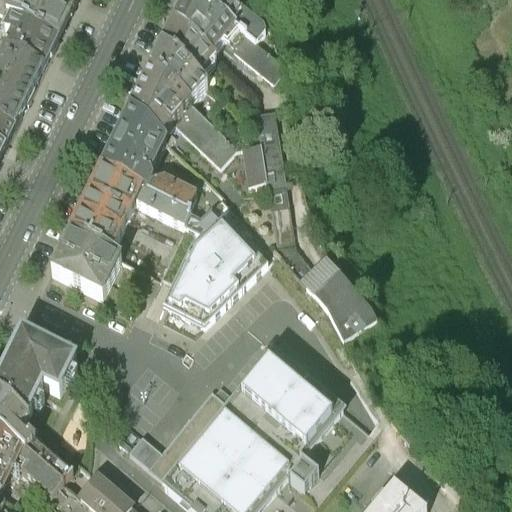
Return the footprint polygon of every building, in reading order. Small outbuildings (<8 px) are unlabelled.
[(1,0),(0,4),(0,23),(13,29),(21,32),(57,50),(71,21),(32,3),(23,0),(1,0)] [(81,0),(34,0),(32,3),(71,21),(81,0)] [(193,0),(188,0),(176,26),(213,61),(223,50),(236,33),(193,0)] [(193,0),(236,33),(256,49),(265,38),(263,31),(260,29),(265,21),(238,0),(193,0)] [(176,26),(164,52),(198,85),(217,65),(213,61),(176,26)] [(44,78),(57,50),(21,32),(13,29),(6,42),(0,39),(0,58),(7,62),(7,61),(44,78)] [(282,71),(256,49),(236,33),(223,50),(233,59),(234,56),(274,89),(285,76),(282,71)] [(164,52),(152,76),(191,112),(207,93),(198,85),(164,52)] [(0,75),(0,129),(15,137),(31,109),(44,78),(7,61),(7,62),(0,75)] [(152,76),(131,119),(162,147),(176,131),(221,173),(238,155),(191,112),(152,76)] [(131,119),(103,177),(148,200),(153,188),(150,182),(166,151),(162,147),(131,119)] [(274,119),(256,123),(261,152),(242,155),(248,191),(267,188),(280,266),(314,303),(336,282),(327,270),(314,280),(295,255),(274,119)] [(0,167),(2,165),(15,137),(0,129),(0,167)] [(100,184),(90,205),(129,224),(136,211),(184,234),(190,221),(148,200),(103,177),(100,184)] [(155,189),(153,188),(148,200),(190,221),(200,225),(212,215),(199,202),(163,185),(156,187),(155,189)] [(111,261),(129,224),(90,205),(81,223),(71,242),(111,261)] [(212,215),(200,225),(190,221),(184,234),(201,242),(200,246),(191,254),(163,313),(204,334),(276,262),(222,205),(212,215)] [(71,242),(52,281),(90,299),(103,305),(122,266),(111,261),(71,242)] [(344,348),(378,327),(372,317),(356,299),(340,279),(336,282),(314,303),(327,318),(344,348)] [(75,367),(23,341),(0,388),(0,403),(26,425),(43,391),(60,399),(75,367)] [(231,411),(211,396),(161,457),(148,473),(168,489),(165,493),(188,511),(264,511),(287,484),(304,498),(311,491),(318,482),(301,467),(343,416),(274,359),(231,411)] [(38,434),(26,425),(0,403),(0,436),(63,491),(73,480),(31,444),(38,434)] [(390,429),(438,489),(449,480),(402,421),(390,429)] [(0,500),(1,501),(18,467),(26,473),(22,479),(52,504),(53,505),(64,492),(63,491),(0,436),(0,500)] [(142,441),(129,458),(148,473),(161,457),(142,441)] [(128,454),(131,450),(122,442),(118,446),(128,454)] [(130,511),(98,485),(81,505),(88,511),(130,511)] [(53,505),(52,504),(47,509),(50,511),(88,511),(81,505),(64,492),(53,505)] [(413,511),(395,496),(381,511),(413,511)]
